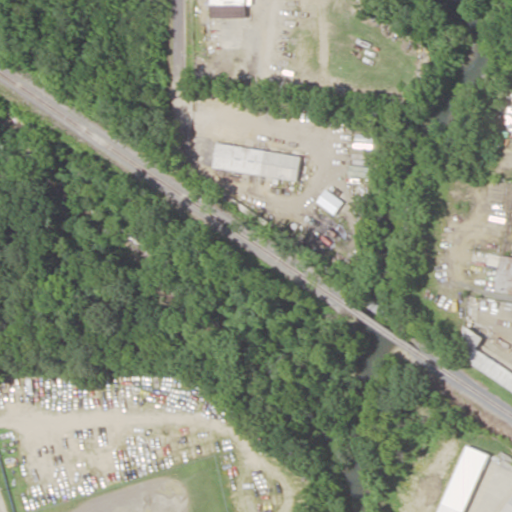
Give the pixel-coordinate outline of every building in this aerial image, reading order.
[(248,17),(247,0),(211,0),(212,18),(248,17)] [(303,154),(218,144),(215,169),(300,180),(303,154)] [(507,252),(511,252),(511,294),(501,293),(507,252)] [(511,371),(477,350),(485,337),(469,327),(460,342),(468,347),(461,360),(511,391),(511,371)] [(469,511),(489,452),(466,445),(444,511),(469,511)]
